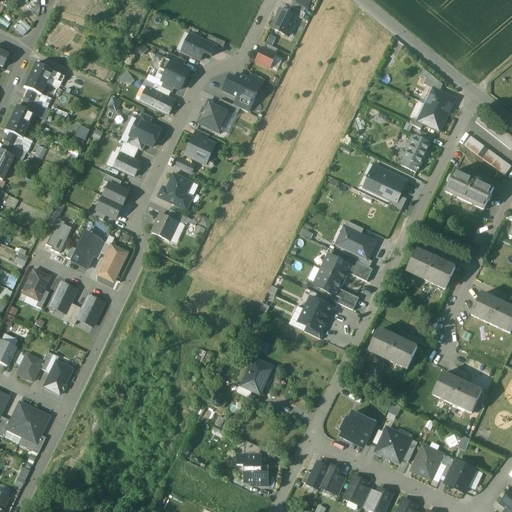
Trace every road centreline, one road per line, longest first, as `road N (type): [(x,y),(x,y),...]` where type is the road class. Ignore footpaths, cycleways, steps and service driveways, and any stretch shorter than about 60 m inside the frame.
road 1 (residential): [(309,440),(476,94)]
road 2 (residential): [(119,298),(144,248),(137,211),(201,77),(250,58),(279,0)]
road 3 (residential): [(442,346),(511,190)]
road 4 (residential): [(459,511),(309,440)]
road 5 (residential): [(476,94),(364,0)]
road 6 (residential): [(67,413),(119,298)]
